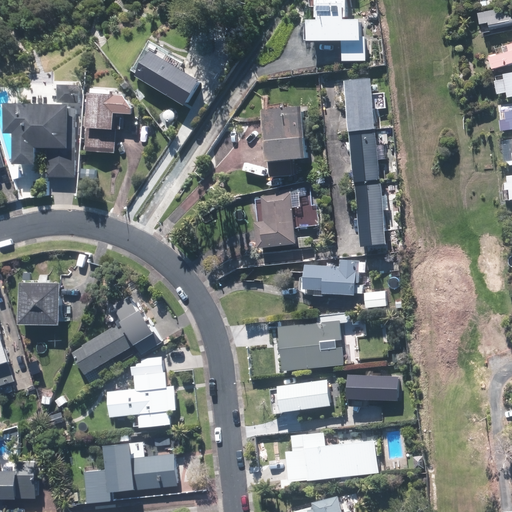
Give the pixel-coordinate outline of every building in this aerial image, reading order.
[(323,16),(314,16),(314,38),(323,38),(323,41),(361,41),(360,0),(329,0),(330,12),(322,12),(323,16)] [(506,8),(477,13),(478,19),(479,25),(487,23),(489,30),(511,25),(511,10),(507,12),(506,8)] [(492,57),(496,71),(511,65),(511,45),(497,50),(499,55),(492,57)] [(141,78),(190,107),(205,82),(183,69),(185,65),(165,52),(163,57),(156,53),(141,78)] [(511,74),(498,78),(502,96),(510,94),(511,100),(511,99),(511,74)] [(378,110),(381,110),(380,95),(376,96),(375,80),(348,83),(353,133),(380,131),(378,110)] [(61,86),(61,103),(81,103),(82,87),(61,86)] [(93,127),(92,150),(119,152),(121,111),(141,112),(141,109),(141,107),(133,95),(124,95),(124,94),(98,93),(98,97),(95,97),(93,127)] [(78,105),(14,104),(13,133),(23,133),(23,163),(45,164),(46,148),(55,148),(54,176),(82,177),(84,108),(78,107),(78,105)] [(293,175),(291,160),(307,158),(302,107),(261,112),(269,178),(293,175)] [(382,161),(389,161),(387,146),(382,147),(380,131),(353,133),(359,184),(384,181),(382,161)] [(21,165),(12,167),(16,180),(25,177),(23,170),(21,165)] [(327,177),(310,181),(311,187),(328,183),(327,177)] [(384,181),(359,184),(366,248),(391,245),(387,212),(392,211),(390,197),(386,197),(384,181)] [(294,194),(265,198),(268,222),(260,223),(263,250),(301,245),(294,194)] [(313,238),(302,239),(303,249),(313,248),(313,238)] [(309,266),(309,291),(317,291),(317,297),(327,298),(328,296),(359,297),(359,295),(366,295),(366,286),(362,286),(363,274),(368,274),(368,265),(362,264),(362,261),(343,260),(343,267),(309,266)] [(65,284),(22,284),(22,327),(65,327),(65,284)] [(367,293),(368,309),(391,306),(389,291),(367,293)] [(86,346),(86,348),(76,354),(89,376),(140,345),(146,356),(166,344),(146,311),(143,314),(132,297),(116,306),(118,310),(114,313),(121,325),(86,346)] [(319,316),(320,324),(281,328),(286,373),(347,366),(345,349),(325,351),(324,343),(345,341),(343,324),(353,323),(352,312),(319,316)] [(0,387),(17,382),(11,364),(14,363),(0,319),(0,387)] [(395,353),(396,363),(406,362),(406,353),(395,353)] [(145,360),(147,376),(138,377),(139,391),(133,392),(134,407),(140,406),(143,427),(175,424),(173,412),(179,411),(177,393),(173,389),(172,373),(168,373),(166,358),(145,360)] [(131,370),(126,373),(130,381),(135,378),(131,370)] [(96,375),(90,379),(94,385),(100,381),(96,375)] [(353,376),(352,400),(401,402),(402,377),(353,376)] [(331,380),(282,387),(286,414),(335,407),(331,380)] [(92,394),(85,399),(90,406),(97,401),(92,394)] [(132,437),(141,437),(140,433),(122,435),(122,442),(132,441),(132,437)] [(297,449),(300,481),(382,473),(379,441),(297,449)] [(118,502),(117,494),(181,487),(177,454),(138,459),(136,444),(109,447),(112,470),(87,472),(90,505),(118,502)] [(415,452),(406,454),(408,469),(427,467),(426,455),(416,456),(415,452)] [(0,511),(6,511),(7,501),(22,501),(22,500),(40,500),(40,463),(19,463),(19,472),(3,472),(3,463),(0,462),(0,511)] [(319,503),(320,509),(312,511),(311,511),(350,511),(349,509),(347,509),(344,496),(319,503)]
